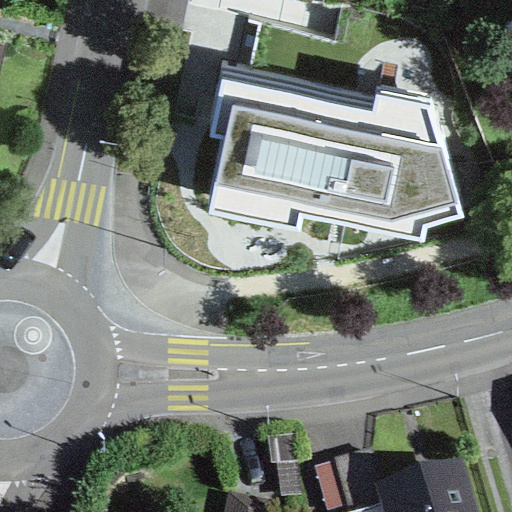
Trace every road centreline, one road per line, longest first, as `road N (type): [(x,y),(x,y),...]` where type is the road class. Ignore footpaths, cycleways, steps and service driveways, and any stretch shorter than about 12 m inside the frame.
road 1 (tertiary): [(98,369),(277,371),(511,325)]
road 2 (residential): [(46,284),(74,201),(117,0)]
road 3 (unknown): [(439,345),(489,511)]
road 4 (tertiary): [(1,458),(57,443),(93,398),(98,369)]
